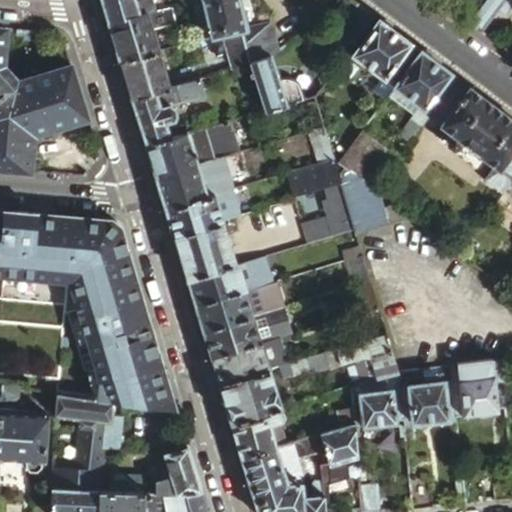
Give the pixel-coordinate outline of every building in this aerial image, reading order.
[(100,0),(107,20),(145,9),(166,4),(165,0),(100,0)] [(229,30),(240,27),(244,26),(238,0),(186,0),(199,37),(229,30)] [(511,0),(478,0),(464,19),(480,31),(500,6),(506,10),(511,1),(511,0)] [(374,15),(358,3),(338,29),(342,32),(337,40),(347,48),(374,15)] [(119,60),(157,48),(145,9),(107,20),(119,60)] [(421,50),(374,15),(347,48),(346,49),(379,74),(375,81),(381,86),(377,92),(383,97),(393,85),(421,50)] [(249,57),(269,50),(275,46),(268,20),(244,26),(240,27),(249,57)] [(0,168),(26,171),(30,132),(86,115),(71,64),(14,82),(0,65),(3,27),(0,26),(0,168)] [(240,27),(229,30),(240,63),(250,60),(249,57),(240,27)] [(36,30),(15,28),(14,33),(22,34),(22,38),(35,40),(36,30)] [(130,96),(173,83),(162,47),(157,48),(119,60),(130,96)] [(253,69),(263,99),(265,107),(296,97),(298,97),(296,83),(294,79),(292,77),(289,75),(287,75),(284,74),(277,75),(269,50),(249,57),(250,60),(253,69)] [(456,77),(421,50),(393,85),(419,105),(400,132),(409,139),(429,112),(456,77)] [(250,60),(240,63),(242,73),(253,69),(250,60)] [(145,144),(170,137),(166,123),(175,121),(177,115),(175,107),(171,105),(204,94),(199,75),(173,83),(130,96),(145,144)] [(456,77),(429,112),(442,122),(439,125),(449,133),(446,137),(444,136),(442,140),(451,146),(456,145),(459,141),(491,165),(481,179),(500,193),(507,183),(511,176),(511,118),(469,86),(468,87),(457,78),(457,77),(456,77)] [(296,97),(307,126),(308,129),(322,125),(310,93),(298,97),(296,97)] [(254,110),(265,107),(263,99),(252,102),(254,110)] [(156,176),(222,156),(239,150),(232,126),(234,126),(232,118),(170,137),(145,144),(156,176)] [(319,161),(333,157),(326,136),(322,125),(308,129),(317,154),(319,161)] [(359,128),(348,143),(335,160),(371,188),(396,156),(359,128)] [(333,157),(334,161),(335,160),(348,143),(326,136),(333,157)] [(165,208),(214,193),(232,188),(222,156),(156,176),(165,208)] [(294,195),(340,181),(334,161),(333,157),(319,161),(287,171),(294,195)] [(214,193),(165,208),(173,235),(222,221),(214,193)] [(120,227),(113,219),(0,208),(0,273),(70,280),(81,281),(89,306),(79,309),(98,370),(102,371),(98,398),(113,400),(176,408),(120,227)] [(173,235),(187,279),(236,264),(225,230),(232,228),(229,219),(222,221),(173,235)] [(345,258),(362,253),(359,243),(342,248),(345,258)] [(353,284),(370,279),(362,253),(345,258),(353,284)] [(240,280),(243,289),(262,284),(254,259),(236,264),(240,280)] [(187,279),(195,305),(243,289),(240,280),(236,264),(187,279)] [(361,310),(378,305),(370,279),(353,284),(361,310)] [(81,281),(70,280),(79,309),(89,306),(81,281)] [(195,305),(203,332),(251,316),(248,305),(243,289),(195,305)] [(251,316),(261,313),(259,308),(268,305),(267,299),(248,305),(251,316)] [(369,336),(386,331),(378,305),(361,310),(369,336)] [(203,332),(211,356),(259,341),(291,332),(287,320),(256,329),(251,316),(203,332)] [(361,380),(398,369),(386,331),(369,336),(306,355),(310,370),(359,356),(360,361),(356,362),(361,380)] [(211,356),(219,382),(267,367),(259,341),(211,356)] [(505,407),(501,358),(450,364),(456,415),(465,414),(465,412),(497,410),(498,407),(505,407)] [(292,373),(288,361),(278,364),(282,376),(292,373)] [(456,415),(450,364),(399,369),(404,420),(404,425),(414,423),(413,421),(448,416),(448,420),(456,419),(456,415)] [(231,421),(276,407),(279,406),(267,367),(219,382),(231,421)] [(353,407),(354,422),(355,425),(363,424),(363,425),(396,422),(397,421),(404,420),(399,369),(398,369),(361,380),(351,384),(353,407)] [(2,383),(0,403),(0,458),(26,461),(26,466),(30,471),(37,472),(41,467),(42,462),(46,462),(49,416),(15,413),(11,406),(18,396),(20,386),(2,383)] [(98,398),(58,392),(57,412),(111,420),(113,400),(98,398)] [(231,421),(242,456),(277,445),(271,427),(287,422),(285,415),(283,415),(282,410),(276,407),(231,421)] [(354,422),(353,407),(336,412),(341,426),(354,422)] [(355,425),(354,422),(341,426),(319,433),(328,464),(357,455),(355,425)] [(325,511),(323,476),(315,477),(314,480),(317,491),(308,494),(291,441),(277,445),(242,456),(258,511),(325,511)] [(155,490),(167,491),(176,491),(200,489),(195,470),(187,445),(166,451),(173,476),(152,483),(155,490)] [(53,468),(52,486),(79,487),(102,488),(104,488),(105,479),(106,471),(95,471),(96,460),(81,460),(80,470),(53,468)] [(430,477),(409,479),(412,509),(433,507),(430,477)] [(105,479),(104,488),(113,488),(113,484),(111,482),(109,480),(105,479)] [(52,486),(51,505),(50,511),(77,511),(79,487),(52,486)] [(99,511),(102,488),(79,487),(77,511),(99,511)] [(149,511),(150,510),(168,511),(167,491),(155,490),(113,488),(104,488),(102,488),(99,511),(149,511)] [(207,511),(201,488),(200,489),(176,491),(167,491),(168,511),(175,511),(183,511),(182,511),(207,511)]
